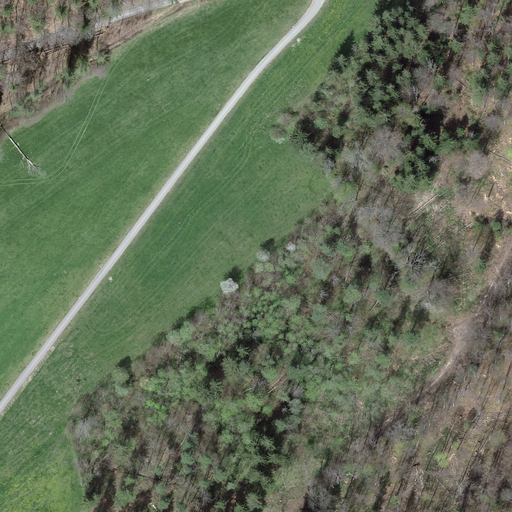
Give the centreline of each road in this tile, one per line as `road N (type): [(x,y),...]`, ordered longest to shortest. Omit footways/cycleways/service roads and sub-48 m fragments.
road 1 (unclassified): [(0,407),(319,0)]
road 2 (track): [(292,511),(451,363),(511,251)]
road 3 (track): [(188,0),(0,118)]
road 4 (unclassified): [(171,0),(0,59)]
